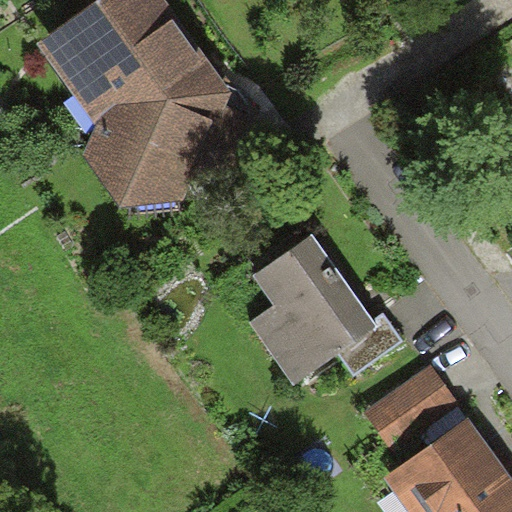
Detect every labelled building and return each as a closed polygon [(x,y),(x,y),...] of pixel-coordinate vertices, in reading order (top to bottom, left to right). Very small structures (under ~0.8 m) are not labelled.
[(234,98),(157,0),(100,0),(39,45),(102,131),(84,154),(120,211),(183,208),(194,183),(228,197),(259,126),(228,112),(234,98)] [(304,240),(246,282),(265,308),(241,325),(286,387),(329,356),(367,328),(304,240)] [(377,320),(367,328),(329,356),(346,379),(394,344),(377,320)] [(421,365),(362,409),(390,447),(449,403),(421,365)] [(511,511),(511,487),(463,418),(377,479),(401,511),(511,511)]
